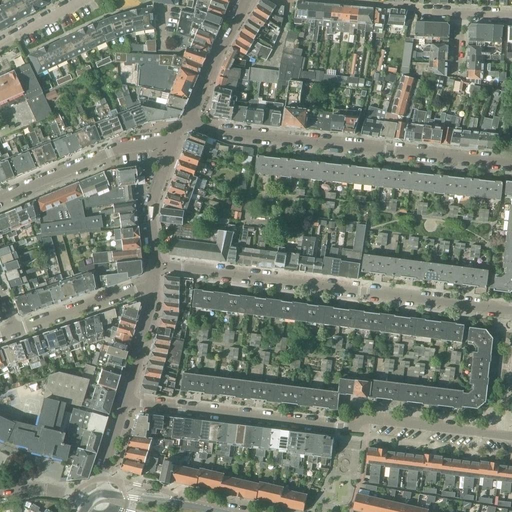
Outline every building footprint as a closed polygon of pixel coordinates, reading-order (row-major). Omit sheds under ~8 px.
[(29,14),(21,0),(12,0),(10,1),(20,20),(29,15),(29,14)] [(39,9),(33,0),(21,0),(29,14),(29,15),(29,16),(40,10),(39,9)] [(33,0),(39,9),(48,4),(46,0),(33,0)] [(227,3),(219,0),(210,0),(209,0),(196,0),(196,1),(201,2),(225,11),(227,3)] [(261,0),(258,5),(282,19),(283,7),(267,0),(265,0),(266,0),(265,0),(261,0)] [(10,1),(0,7),(11,25),(20,20),(10,1)] [(225,11),(201,2),(196,1),(195,8),(206,12),(222,18),(225,11)] [(307,20),(309,3),(297,2),(295,23),(302,23),(302,21),(307,21),(307,20)] [(314,35),(317,4),(309,3),(307,20),(312,20),(310,34),(314,35)] [(325,4),(317,4),(314,35),(312,43),(316,44),(318,27),(323,27),(323,21),(325,4)] [(333,5),(325,4),(323,21),(327,22),(326,34),(330,34),(333,5)] [(282,19),(258,5),(254,12),(276,26),(279,21),(282,22),(282,20),(282,19)] [(341,32),(343,6),(333,5),(330,34),(334,35),(334,32),(341,32)] [(0,7),(0,6),(0,28),(1,30),(11,25),(0,7)] [(349,33),(352,7),(343,6),(341,32),(341,33),(349,33)] [(352,7),(349,33),(349,35),(353,35),(354,29),(357,29),(359,7),(352,7)] [(359,7),(357,29),(357,31),(361,31),(361,37),(364,38),(368,8),(359,7)] [(193,18),(202,21),(219,27),(222,18),(206,12),(195,8),(193,14),(193,18)] [(375,9),(368,8),(364,38),(368,38),(370,25),(373,25),(375,9)] [(141,10),(141,9),(129,12),(129,13),(129,12),(134,33),(143,31),(144,31),(141,10)] [(152,9),(141,10),(144,31),(154,30),(153,9),(152,9)] [(375,9),(373,25),(373,28),(378,29),(378,25),(384,25),(385,16),(385,10),(375,9)] [(403,27),(407,10),(391,9),(390,16),(388,25),(394,26),(403,27)] [(407,10),(403,27),(403,32),(401,32),(401,36),(405,36),(406,32),(407,26),(411,11),(407,10)] [(193,18),(193,14),(180,11),(180,12),(181,12),(176,35),(188,37),(191,27),(197,29),(199,30),(202,21),(193,18)] [(129,12),(129,13),(118,16),(124,36),(133,33),(134,33),(129,12)] [(276,26),(254,12),(249,19),(263,27),(265,24),(272,28),(271,29),(273,29),(273,28),(279,32),(281,28),(276,26)] [(124,36),(118,16),(108,20),(115,39),(124,36)] [(249,19),(245,25),(260,35),(261,35),(263,32),(267,34),(269,30),(263,27),(249,19)] [(108,20),(97,24),(106,43),(115,39),(108,20)] [(219,27),(202,21),(199,30),(215,36),(219,27)] [(424,45),(425,23),(416,22),(414,39),(419,40),(419,45),(424,45)] [(97,23),(86,27),(96,47),(106,43),(97,24),(97,23)] [(432,41),(433,23),(425,23),(424,45),(430,45),(430,44),(432,45),(432,41)] [(440,45),(441,24),(433,23),(432,41),(436,41),(436,45),(440,45)] [(441,24),(440,45),(448,45),(448,41),(449,26),(447,24),(441,24)] [(260,35),(245,25),(241,32),(271,52),(272,50),(273,47),(258,38),(260,35)] [(477,47),(478,25),(472,25),(470,27),(469,27),(468,46),(477,47)] [(485,47),(486,26),(478,25),(477,47),(485,47)] [(493,47),(494,26),(486,26),(485,47),(493,47)] [(504,27),(504,26),(494,26),(493,47),(496,47),(501,47),(502,43),(503,27),(504,27)] [(96,47),(86,27),(76,32),(77,33),(86,52),(96,47)] [(188,37),(193,40),(192,42),(209,48),(215,36),(199,30),(197,29),(191,27),(188,37)] [(298,37),(299,32),(289,29),(288,29),(287,35),(297,38),(298,37)] [(271,52),(241,32),(236,40),(267,58),(271,52)] [(77,33),(67,37),(76,56),(86,52),(77,33)] [(296,44),(297,38),(287,35),(285,41),(296,44)] [(76,56),(67,37),(58,42),(66,61),(76,56)] [(187,42),(191,44),(189,49),(186,49),(185,50),(186,50),(186,49),(196,52),(205,55),(206,56),(209,48),(192,42),(193,40),(188,37),(187,42)] [(405,38),(404,43),(400,75),(403,75),(409,77),(411,66),(411,63),(411,58),(412,52),(413,47),(414,39),(405,38)] [(267,58),(236,40),(232,47),(240,51),(239,52),(245,55),(252,58),(252,57),(253,57),(254,56),(266,61),(267,58)] [(295,49),(296,44),(285,41),(284,47),(295,49)] [(58,42),(48,47),(57,66),(66,61),(58,42)] [(424,48),(424,52),(448,53),(448,45),(440,45),(436,45),(432,45),(430,44),(430,45),(430,48),(424,48)] [(121,54),(118,45),(113,47),(116,54),(121,54)] [(48,47),(48,46),(37,51),(38,51),(47,70),(57,66),(48,47)] [(485,51),(485,47),(477,47),(468,46),(468,54),(501,56),(501,53),(502,48),(501,48),(501,47),(496,47),(496,51),(490,51),(485,51)] [(240,51),(232,47),(227,57),(235,60),(236,58),(242,61),(245,55),(239,52),(240,51)] [(293,55),(295,49),(284,47),(283,53),(293,55)] [(196,52),(186,49),(186,50),(185,50),(182,58),(202,66),(203,62),(206,56),(205,55),(196,52)] [(382,50),(377,71),(380,72),(386,51),(382,50)] [(38,51),(28,56),(37,75),(47,70),(38,51)] [(448,53),(424,52),(423,56),(429,57),(429,60),(447,61),(448,53)] [(303,57),(293,55),(283,53),(281,58),(293,61),(302,63),(303,57)] [(202,66),(182,58),(173,56),(114,54),(115,63),(120,62),(138,64),(170,67),(179,68),(198,75),(202,66)] [(484,60),(499,60),(500,60),(501,56),(468,54),(467,63),(484,64),(484,60)] [(109,57),(102,60),(104,65),(111,62),(109,57)] [(235,60),(227,57),(222,67),(222,68),(230,70),(231,68),(232,66),(245,68),(246,61),(242,61),(236,58),(235,60)] [(306,58),(303,57),(302,63),(298,82),(303,83),(312,84),(313,81),(315,73),(303,72),(306,58)] [(292,67),(293,61),(281,58),(280,64),(292,67)] [(104,65),(102,60),(95,63),(97,68),(104,65)] [(429,63),(423,63),(423,68),(447,69),(447,61),(429,60),(429,63)] [(298,82),(302,63),(293,61),(292,67),(280,64),(279,70),(279,71),(278,80),(290,81),(298,82)] [(423,63),(411,63),(411,66),(416,66),(416,75),(422,76),(422,72),(423,72),(429,73),(447,77),(447,69),(423,68),(423,63)] [(484,64),(467,63),(467,71),(489,72),(490,64),(484,64)] [(0,76),(0,102),(22,93),(36,122),(52,115),(46,102),(43,96),(28,64),(0,76)] [(170,67),(138,64),(136,88),(139,88),(187,98),(193,85),(195,82),(190,80),(189,82),(171,76),(169,75),(170,67)] [(89,66),(82,69),(84,74),(91,71),(89,66)] [(179,68),(170,67),(169,75),(171,76),(189,82),(190,80),(195,82),(197,76),(198,75),(179,68)] [(230,70),(222,68),(218,77),(219,78),(248,81),(249,70),(231,68),(230,70)] [(249,68),(249,70),(248,81),(249,81),(256,82),(259,82),(261,69),(249,68)] [(84,74),(82,69),(75,72),(78,77),(84,74)] [(324,82),(325,75),(325,72),(315,71),(315,73),(313,81),(324,82)] [(493,72),(489,72),(467,71),(466,78),(467,78),(467,81),(469,82),(475,84),(480,85),(480,79),(483,79),(484,76),(499,77),(499,72),(493,72)] [(384,75),(375,73),(373,81),(383,82),(384,75)] [(393,82),(395,76),(387,73),(385,80),(393,82)] [(69,75),(62,78),(65,83),(72,80),(69,75)] [(334,82),(335,76),(325,75),(324,82),(326,82),(326,84),(334,84),(334,82)] [(409,77),(403,75),(401,83),(418,88),(420,81),(409,77)] [(437,75),(435,87),(441,88),(443,77),(437,75)] [(357,85),(358,78),(354,77),(350,77),(349,84),(349,86),(357,87),(357,85)] [(65,83),(62,78),(56,81),(58,86),(65,83)] [(249,81),(248,81),(219,78),(217,87),(248,95),(249,81)] [(277,80),(277,84),(276,91),(281,91),(281,87),(288,88),(290,81),(278,80),(277,80)] [(468,85),(469,82),(467,81),(461,80),(460,82),(459,91),(463,92),(464,84),(468,85)] [(290,81),(288,88),(282,127),(331,132),(333,113),(306,110),(301,100),(301,99),(300,99),(303,83),(298,82),(290,81)] [(418,88),(401,83),(399,91),(416,96),(418,88)] [(49,84),(42,87),(45,92),(52,89),(49,84)] [(123,97),(129,95),(126,86),(120,89),(121,91),(123,97)] [(247,99),(248,95),(217,87),(214,97),(213,101),(225,104),(226,100),(235,101),(247,103),(247,99)] [(139,88),(137,96),(183,109),(187,98),(139,88)] [(511,97),(511,92),(511,90),(502,88),(501,95),(511,97)] [(55,91),(43,96),(46,102),(57,97),(55,91)] [(416,96),(399,91),(397,99),(414,103),(416,96)] [(129,95),(123,97),(136,128),(147,123),(138,101),(132,103),(129,95)] [(179,117),(183,109),(137,96),(137,98),(138,101),(147,123),(165,120),(165,121),(176,119),(179,117)] [(120,108),(115,110),(124,132),(136,128),(123,97),(118,100),(120,108)] [(258,97),(258,101),(254,123),(262,124),(266,102),(262,101),(262,97),(258,97)] [(248,108),(246,122),(254,123),(258,101),(254,100),(247,99),(247,103),(246,107),(248,108)] [(397,99),(395,106),(412,111),(414,103),(397,99)] [(232,120),(235,101),(226,100),(225,104),(213,101),(211,117),(232,120)] [(247,103),(235,101),(232,120),(246,122),(248,108),(246,107),(247,103)] [(379,121),(375,121),(372,136),(380,137),(387,112),(387,109),(389,102),(385,101),(383,110),(382,110),(379,121)] [(266,102),(262,124),(271,126),(274,103),(266,102)] [(283,104),(274,103),(271,126),(279,127),(283,104)] [(106,104),(100,106),(113,137),(124,132),(115,110),(110,112),(106,104)] [(100,106),(96,107),(95,108),(98,116),(92,118),(102,141),(113,137),(100,106)] [(412,111),(395,106),(393,114),(399,115),(403,116),(407,117),(410,118),(412,111)] [(372,136),(375,121),(371,120),(374,107),(369,107),(369,111),(366,119),(362,135),(372,136)] [(358,111),(345,110),(343,133),(355,134),(358,122),(362,109),(359,108),(358,111)] [(333,109),(333,113),(331,132),(343,133),(345,110),(333,109)] [(414,141),(417,119),(417,116),(419,110),(415,109),(412,124),(408,123),(407,123),(404,140),(414,141)] [(83,112),(82,112),(78,114),(90,146),(102,141),(92,118),(87,120),(84,112),(83,112)] [(394,139),(399,115),(393,114),(387,112),(380,137),(394,139)] [(421,116),(421,119),(417,119),(414,141),(422,142),(426,114),(423,113),(421,116)] [(440,144),(444,113),(439,113),(439,119),(434,119),(433,127),(431,144),(440,144)] [(444,113),(440,144),(451,146),(457,117),(444,113)] [(55,123),(64,120),(63,117),(60,118),(58,114),(52,116),(53,119),(55,123)] [(90,146),(78,114),(73,116),(72,116),(75,125),(70,127),(79,150),(90,146)] [(430,120),(431,115),(426,114),(422,142),(431,144),(433,127),(428,126),(429,120),(430,120)] [(407,123),(408,123),(410,118),(407,117),(406,124),(401,123),(403,116),(399,115),(394,139),(404,141),(404,140),(407,123)] [(460,147),(463,130),(458,130),(461,118),(457,117),(451,146),(460,147)] [(463,130),(460,147),(469,147),(475,118),(470,118),(468,131),(463,130)] [(479,148),(481,133),(476,132),(478,119),(475,118),(469,147),(479,148)] [(482,127),(481,133),(479,148),(487,149),(488,144),(492,121),(485,119),(482,127)] [(493,121),(492,121),(488,144),(487,149),(496,150),(499,134),(494,134),(496,124),(498,124),(499,120),(494,119),(493,121)] [(64,120),(55,123),(64,144),(68,155),(79,150),(70,127),(67,129),(64,120)] [(53,134),(48,136),(58,159),(68,155),(64,144),(55,123),(50,125),(49,125),(53,134)] [(39,129),(34,132),(47,163),(58,159),(48,136),(43,138),(39,129)] [(47,163),(34,132),(28,134),(31,143),(27,145),(37,168),(47,163)] [(216,143),(217,140),(208,137),(193,132),(190,133),(187,140),(218,150),(228,151),(228,146),(219,144),(216,143)] [(37,168),(27,145),(22,147),(18,138),(12,140),(26,172),(37,168)] [(26,172),(12,140),(7,142),(10,151),(6,153),(8,158),(14,177),(26,172)] [(218,150),(187,140),(183,151),(201,157),(203,151),(216,155),(218,150)] [(242,155),(243,155),(253,157),(254,150),(252,148),(243,147),(242,155)] [(183,151),(180,160),(205,169),(206,165),(199,162),(201,157),(183,151)] [(2,161),(0,154),(0,168),(5,181),(14,177),(8,158),(2,161)] [(253,157),(243,155),(241,164),(251,166),(253,157)] [(271,175),(273,158),(257,156),(257,157),(255,173),(271,175)] [(273,158),(271,175),(286,177),(288,160),(273,158)] [(180,160),(177,170),(194,176),(196,170),(198,171),(197,172),(204,175),(203,176),(211,177),(213,172),(205,169),(180,160)] [(304,161),(288,160),(286,177),(302,179),(304,161)] [(304,161),(302,179),(317,180),(319,163),(304,161)] [(334,164),(319,163),(317,180),(332,182),(334,164)] [(349,166),(334,164),(332,182),(348,183),(349,166)] [(349,166),(348,183),(363,185),(365,168),(349,166)] [(103,172),(78,183),(84,198),(117,187),(120,186),(132,185),(135,185),(137,183),(136,177),(138,176),(140,174),(139,168),(137,167),(110,170),(103,172)] [(365,168),(363,185),(378,187),(380,169),(365,168)] [(380,169),(378,187),(394,188),(395,171),(380,169)] [(194,176),(177,170),(173,181),(195,188),(197,182),(206,185),(207,181),(194,176)] [(395,171),(394,188),(409,190),(411,173),(395,171)] [(411,173),(409,190),(425,192),(426,174),(411,173)] [(442,176),(426,174),(425,192),(440,193),(442,176)] [(457,178),(442,176),(440,193),(455,195),(457,178)] [(472,179),(457,178),(455,195),(470,196),(472,179)] [(239,179),(237,187),(245,189),(247,180),(239,179)] [(472,179),(470,196),(485,198),(487,181),(472,179)] [(206,192),(203,191),(195,188),(173,181),(169,192),(191,200),(193,194),(205,198),(206,192)] [(487,181),(485,198),(501,200),(503,182),(487,181)] [(84,198),(78,183),(35,201),(38,215),(41,232),(42,237),(100,231),(99,228),(102,227),(101,215),(84,218),(82,208),(80,200),(84,198)] [(117,187),(84,198),(80,200),(82,208),(112,204),(134,201),(132,185),(120,186),(117,187)] [(191,200),(169,192),(164,204),(174,207),(173,209),(193,212),(199,214),(203,203),(191,200)] [(35,201),(24,205),(29,223),(34,222),(37,233),(41,232),(38,215),(35,201)] [(135,211),(134,201),(112,204),(113,209),(108,209),(108,210),(100,211),(101,215),(118,213),(135,211)] [(241,209),(243,204),(233,201),(231,209),(236,211),(241,212),(241,209)] [(24,205),(14,209),(20,227),(22,231),(31,227),(29,223),(24,205)] [(20,227),(14,209),(4,213),(13,237),(17,235),(14,230),(20,227)] [(193,213),(193,212),(173,209),(173,210),(163,209),(161,222),(174,224),(183,225),(184,220),(186,219),(186,217),(192,217),(193,213)] [(135,211),(118,213),(119,219),(113,220),(114,224),(110,224),(110,227),(120,226),(120,229),(137,227),(135,211)] [(13,237),(4,213),(0,215),(0,232),(1,235),(6,233),(8,239),(13,237)] [(284,216),(284,223),(295,225),(296,218),(284,216)] [(236,233),(234,232),(236,226),(229,225),(228,232),(211,230),(210,239),(184,235),(185,231),(193,231),(194,226),(183,225),(174,224),(170,255),(227,262),(228,262),(232,243),(233,237),(235,238),(236,233)] [(137,227),(120,229),(113,230),(114,237),(110,237),(111,241),(115,241),(138,238),(137,227)] [(248,237),(248,232),(249,230),(248,230),(244,229),(242,241),(239,241),(238,244),(235,263),(243,264),(248,237)] [(252,265),(254,249),(250,249),(251,238),(248,237),(243,264),(252,265)] [(139,249),(138,238),(115,241),(116,251),(139,249)] [(25,239),(5,246),(0,247),(0,256),(16,252),(14,248),(27,243),(25,239)] [(287,258),(285,269),(297,271),(303,241),(299,240),(298,249),(288,248),(287,258)] [(303,240),(303,241),(297,271),(306,272),(309,250),(311,242),(303,240)] [(252,265),(259,266),(262,243),(259,242),(257,250),(254,249),(252,265)] [(275,268),(278,253),(279,243),(275,242),(273,252),(269,252),(267,267),(275,268)] [(309,250),(306,272),(314,273),(316,258),(313,257),(315,242),(311,242),(309,250)] [(235,263),(238,244),(232,243),(228,262),(235,263)] [(267,267),(269,252),(265,251),(266,243),(262,243),(259,266),(267,267)] [(330,275),(336,245),(331,244),(329,257),(325,257),(322,274),(330,275)] [(339,276),(341,260),(336,259),(339,246),(336,245),(330,275),(339,276)] [(322,274),(325,257),(326,246),(321,246),(320,258),(316,258),(314,273),(322,274)] [(139,249),(116,251),(92,253),(93,265),(98,264),(107,264),(108,264),(140,259),(139,249)] [(343,249),(341,260),(339,276),(348,277),(352,250),(343,249)] [(352,250),(348,277),(358,279),(362,252),(352,250)] [(16,252),(0,256),(0,263),(1,265),(24,258),(34,254),(32,251),(17,255),(16,252)] [(511,252),(505,252),(503,268),(505,268),(511,269),(511,252)] [(285,269),(287,258),(282,258),(282,253),(278,253),(275,268),(285,269)] [(35,258),(34,254),(24,258),(1,265),(4,273),(22,267),(20,263),(35,258)] [(378,274),(380,256),(364,254),(362,272),(378,274)] [(380,256),(378,274),(393,276),(395,258),(380,256)] [(395,258),(393,276),(408,278),(411,260),(395,258)] [(141,267),(140,259),(108,264),(109,271),(141,267)] [(426,262),(411,260),(408,278),(424,280),(426,262)] [(82,261),(77,263),(80,272),(86,294),(97,290),(96,284),(95,270),(93,265),(84,268),(82,261)] [(442,264),(426,262),(424,280),(440,282),(442,264)] [(457,266),(442,264),(440,282),(455,284),(457,266)] [(22,267),(4,273),(6,281),(25,275),(40,270),(38,266),(23,271),(22,267)] [(473,268),(457,266),(455,284),(471,286),(473,268)] [(141,267),(109,271),(109,274),(101,275),(102,288),(140,275),(142,273),(141,267)] [(473,268),(471,286),(487,288),(489,271),(473,268)] [(511,269),(505,268),(504,273),(501,275),(492,274),(490,288),(494,288),(494,290),(510,292),(511,291),(511,269)] [(73,275),(72,270),(67,272),(69,277),(76,297),(86,294),(80,272),(73,275)] [(26,279),(25,275),(6,281),(10,290),(21,286),(28,283),(32,282),(32,279),(31,277),(26,279)] [(60,275),(56,276),(64,301),(76,297),(69,277),(62,279),(60,275)] [(64,301),(56,276),(44,281),(44,282),(53,305),(64,301)] [(165,276),(165,285),(186,287),(187,282),(193,282),(194,279),(180,277),(180,278),(165,276)] [(32,279),(32,282),(36,291),(42,309),(53,305),(44,282),(38,285),(36,278),(32,279)] [(28,283),(21,286),(31,313),(42,309),(36,291),(31,292),(28,283)] [(186,294),(186,287),(165,285),(164,293),(192,296),(192,289),(190,289),(189,294),(186,294)] [(21,286),(10,290),(19,315),(22,316),(31,313),(21,286)] [(207,309),(209,291),(195,290),(193,307),(207,309)] [(222,293),(209,291),(207,309),(220,310),(222,293)] [(179,303),(179,298),(183,298),(183,303),(186,303),(186,297),(191,297),(192,296),(164,293),(164,302),(179,303)] [(235,295),(222,293),(220,310),(233,312),(235,295)] [(248,296),(235,295),(233,312),(246,314),(248,296)] [(261,298),(248,296),(246,314),(259,316),(261,298)] [(274,300),(261,298),(259,316),(272,317),(274,300)] [(288,302),(274,300),(272,317),(286,319),(288,302)] [(119,308),(119,310),(123,310),(123,309),(139,314),(141,303),(139,301),(119,308)] [(183,312),(183,305),(190,305),(191,305),(191,303),(186,303),(183,303),(179,303),(164,302),(164,310),(183,312)] [(288,302),(286,319),(299,321),(301,303),(288,302)] [(314,305),(301,303),(299,321),(311,322),(314,305)] [(314,305),(311,322),(326,324),(328,307),(314,305)] [(342,309),(328,307),(326,324),(340,326),(342,309)] [(119,310),(119,308),(118,312),(115,312),(116,317),(117,315),(120,317),(136,321),(139,314),(123,309),(123,310),(119,310)] [(114,309),(99,315),(102,330),(108,329),(107,324),(111,323),(110,321),(112,320),(112,318),(116,317),(115,312),(114,309)] [(342,309),(340,326),(355,328),(358,311),(342,309)] [(184,312),(183,312),(164,310),(164,311),(162,318),(182,321),(183,319),(184,312)] [(358,311),(355,328),(370,330),(373,313),(358,311)] [(373,313),(370,330),(386,332),(388,315),(373,313)] [(102,332),(102,330),(99,315),(91,317),(94,335),(96,342),(104,339),(103,336),(102,332)] [(403,317),(388,315),(386,332),(401,334),(403,317)] [(91,317),(83,320),(88,345),(96,342),(94,335),(91,317)] [(120,317),(119,321),(118,324),(134,329),(136,321),(120,317)] [(403,317),(401,334),(416,336),(419,319),(403,317)] [(181,326),(182,322),(183,321),(182,321),(162,318),(159,327),(175,329),(176,324),(181,326)] [(419,319),(416,336),(432,338),(434,321),(419,319)] [(88,345),(83,320),(73,323),(81,348),(88,346),(88,345)] [(434,321),(432,338),(447,340),(449,323),(434,321)] [(81,348),(73,323),(62,327),(69,348),(75,346),(76,349),(81,348)] [(449,323),(447,340),(462,342),(464,327),(465,327),(464,326),(464,325),(449,323)] [(134,329),(118,324),(116,332),(131,337),(134,329)] [(69,348),(62,327),(52,330),(60,355),(70,351),(69,348)] [(175,329),(159,327),(157,335),(180,338),(182,331),(175,329)] [(493,338),(486,329),(470,327),(468,341),(474,342),(478,348),(478,352),(491,354),(493,338)] [(116,332),(112,330),(108,329),(105,337),(109,338),(129,344),(131,337),(116,332)] [(52,330),(42,334),(49,355),(55,353),(56,356),(60,355),(52,330)] [(42,334),(31,337),(39,362),(44,361),(43,357),(49,355),(42,334)] [(183,341),(184,339),(180,338),(157,335),(155,343),(182,349),(184,341),(183,341)] [(129,344),(109,338),(105,337),(103,336),(104,339),(103,341),(112,344),(111,347),(120,350),(127,352),(129,344)] [(31,337),(21,341),(29,365),(39,362),(31,337)] [(29,365),(21,341),(11,344),(19,368),(29,365)] [(180,358),(182,349),(155,343),(152,351),(180,358)] [(19,368),(11,344),(1,348),(9,372),(14,370),(15,373),(20,371),(19,368)] [(120,350),(111,347),(107,346),(102,345),(100,352),(109,355),(120,358),(124,360),(127,352),(120,350)] [(424,357),(425,348),(415,346),(414,349),(414,353),(413,358),(418,359),(418,356),(424,357)] [(0,374),(9,372),(1,348),(0,347),(0,374)] [(179,365),(180,358),(152,351),(150,360),(179,367),(179,365)] [(460,364),(461,352),(452,351),(450,363),(460,364)] [(124,360),(120,358),(109,355),(108,359),(102,357),(103,353),(100,352),(97,360),(122,367),(124,360)] [(474,352),(472,368),(489,370),(491,355),(491,354),(478,352),(474,352)] [(122,367),(97,360),(96,364),(98,365),(105,367),(104,370),(120,375),(122,367)] [(150,360),(148,368),(163,371),(164,366),(178,370),(179,367),(150,360)] [(91,383),(95,367),(91,366),(86,364),(85,366),(82,378),(88,380),(88,382),(91,383)] [(161,376),(163,371),(148,368),(145,376),(168,381),(169,381),(167,380),(168,377),(161,376)] [(489,370),(472,368),(470,384),(474,385),(488,386),(488,384),(489,370)] [(120,375),(104,370),(101,369),(96,384),(115,390),(120,375)] [(67,429),(70,416),(62,414),(64,405),(67,403),(81,406),(82,402),(83,398),(86,386),(88,382),(88,380),(82,378),(58,372),(48,376),(36,426),(32,425),(21,423),(14,421),(12,421),(11,423),(0,418),(0,438),(5,441),(6,438),(14,441),(13,443),(29,447),(28,450),(64,459),(65,460),(66,454),(68,445),(67,429)] [(197,392),(199,375),(183,373),(181,390),(197,392)] [(341,374),(338,392),(338,393),(339,393),(354,395),(356,380),(348,379),(348,375),(341,374)] [(214,377),(199,375),(197,392),(212,394),(214,377)] [(166,389),(168,381),(145,376),(143,384),(159,387),(161,387),(166,389)] [(214,377),(212,394),(228,396),(230,378),(214,377)] [(230,378),(228,396),(244,398),(246,380),(230,378)] [(261,382),(246,380),(244,398),(259,399),(261,382)] [(369,397),(371,382),(356,380),(354,395),(369,397)] [(385,399),(387,381),(371,380),(371,382),(369,397),(385,399)] [(403,383),(387,381),(385,399),(400,401),(403,383)] [(112,398),(115,390),(96,384),(91,383),(88,382),(86,386),(95,389),(93,392),(112,398)] [(261,382),(259,399),(275,401),(277,384),(261,382)] [(418,385),(403,383),(400,401),(416,403),(418,385)] [(159,387),(143,384),(141,392),(156,395),(157,390),(168,393),(167,397),(172,397),(174,391),(167,389),(166,389),(161,387),(159,387)] [(292,386),(277,384),(275,401),(290,403),(292,386)] [(418,385),(416,403),(432,404),(434,387),(418,385)] [(464,392),(462,406),(478,408),(486,401),(488,386),(474,385),(473,389),(469,393),(464,392)] [(292,386),(290,403),(306,405),(308,388),(292,386)] [(449,389),(434,387),(432,404),(447,406),(449,389)] [(323,390),(308,388),(306,405),(321,407),(323,390)] [(463,391),(449,389),(447,406),(461,408),(462,406),(464,392),(464,390),(463,390),(463,391)] [(337,409),(339,393),(338,393),(338,392),(323,390),(321,407),(337,409)] [(110,406),(112,398),(93,392),(91,400),(110,406)] [(107,414),(110,406),(91,400),(83,398),(82,402),(84,402),(82,407),(88,408),(98,411),(107,414)] [(95,454),(106,417),(97,414),(91,413),(91,414),(73,408),(70,416),(67,429),(67,435),(68,445),(95,454)] [(172,440),(175,418),(141,413),(138,415),(132,435),(170,440),(172,440)] [(181,450),(185,418),(175,417),(175,418),(172,440),(170,440),(169,447),(168,449),(176,450),(180,451),(181,450)] [(189,451),(194,419),(185,418),(181,450),(184,451),(189,451)] [(202,420),(194,419),(189,451),(198,452),(199,449),(196,449),(196,448),(195,448),(195,441),(200,442),(202,420)] [(207,453),(211,422),(202,420),(200,442),(204,442),(203,449),(199,449),(198,452),(200,453),(204,453),(207,453)] [(220,423),(211,422),(207,453),(212,454),(213,444),(217,444),(220,423)] [(225,456),(229,424),(220,423),(217,444),(222,445),(221,450),(217,450),(216,455),(225,456)] [(225,456),(228,457),(229,457),(231,446),(235,446),(237,425),(229,424),(225,456)] [(237,425),(235,446),(239,447),(238,458),(240,458),(242,459),(246,426),(237,425)] [(242,459),(244,459),(248,460),(249,448),(252,448),(255,427),(246,426),(242,459)] [(255,427),(252,448),(257,449),(255,461),(259,462),(263,428),(255,427)] [(272,429),(263,428),(259,462),(261,462),(263,462),(263,457),(265,457),(266,450),(270,451),(272,429)] [(281,430),(272,429),(270,451),(274,451),(273,464),(277,465),(281,430)] [(287,453),(290,431),(281,430),(277,465),(281,465),(283,457),(282,457),(283,452),(287,453)] [(287,459),(287,460),(286,466),(289,467),(294,468),(298,432),(290,431),(287,453),(292,454),(291,460),(287,459)] [(305,455),(308,434),(298,432),(294,468),(296,468),(299,468),(300,455),(305,455)] [(316,435),(308,434),(305,455),(309,456),(307,469),(312,470),(313,463),(316,435)] [(132,435),(129,447),(152,451),(153,445),(163,447),(164,446),(169,447),(170,440),(132,435)] [(325,436),(316,435),(313,463),(317,464),(318,457),(322,457),(325,436)] [(334,437),(325,436),(322,457),(321,465),(326,465),(326,458),(331,458),(334,437)] [(68,445),(66,454),(92,462),(95,454),(68,445)] [(152,451),(129,447),(125,459),(157,466),(159,459),(150,457),(152,451)] [(374,483),(378,449),(369,448),(367,464),(372,464),(369,483),(374,483)] [(388,450),(378,449),(374,483),(379,484),(381,466),(385,466),(385,467),(386,468),(388,451),(388,450)] [(388,451),(386,468),(390,468),(388,486),(393,487),(397,452),(388,451)] [(397,452),(393,487),(397,487),(399,469),(404,470),(406,454),(397,452)] [(66,454),(65,460),(73,461),(71,465),(89,470),(92,462),(66,454)] [(416,455),(406,454),(404,470),(409,470),(407,489),(411,490),(416,455)] [(425,456),(416,455),(411,490),(416,490),(418,472),(423,472),(425,456)] [(425,456),(423,472),(424,471),(428,471),(426,482),(431,482),(434,456),(425,455),(425,456)] [(165,462),(160,480),(173,483),(173,482),(177,465),(179,457),(172,456),(170,463),(165,462)] [(444,457),(434,456),(431,482),(436,483),(437,472),(441,473),(441,474),(442,474),(444,458),(444,457)] [(444,458),(442,474),(446,475),(445,485),(449,486),(453,459),(444,458)] [(157,466),(125,459),(122,468),(124,471),(142,475),(144,469),(155,472),(157,466)] [(462,460),(453,459),(449,486),(454,487),(455,476),(460,477),(462,460)] [(471,462),(462,460),(460,477),(465,477),(463,488),(468,488),(471,462)] [(481,461),(481,463),(479,479),(479,478),(484,478),(482,489),(487,489),(490,463),(481,461)] [(481,463),(471,462),(468,488),(473,489),(474,478),(479,479),(481,463)] [(490,463),(487,489),(492,490),(493,479),(497,480),(497,481),(498,481),(500,465),(500,464),(490,463)] [(89,470),(71,465),(66,481),(87,479),(89,470)] [(189,467),(177,465),(173,482),(185,484),(189,467)] [(509,466),(500,465),(498,481),(502,482),(501,492),(505,493),(509,466)] [(200,470),(189,467),(185,484),(197,487),(197,485),(200,470)] [(201,468),(200,470),(197,485),(209,488),(213,471),(201,468)] [(225,474),(213,471),(209,488),(221,490),(224,475),(225,474)] [(224,475),(221,490),(220,492),(232,495),(236,478),(224,475)] [(236,478),(232,495),(244,498),(248,481),(236,478)] [(260,483),(248,481),(244,498),(256,500),(257,498),(260,483)] [(260,482),(260,483),(257,498),(268,501),(272,484),(260,482)] [(284,487),(272,484),(268,501),(280,504),(284,487)] [(284,487),(280,504),(280,506),(292,508),(296,492),(284,489),(285,487),(284,487)] [(308,495),(296,492),(292,508),(304,511),(308,495)] [(362,511),(365,511),(369,496),(357,494),(353,510),(362,511)] [(378,511),(381,499),(369,496),(365,511),(378,511)] [(390,511),(393,502),(381,499),(378,511),(390,511)] [(393,502),(390,511),(402,511),(405,504),(393,502)]
